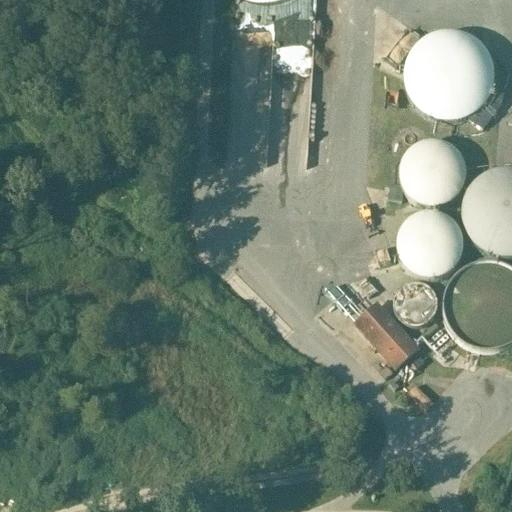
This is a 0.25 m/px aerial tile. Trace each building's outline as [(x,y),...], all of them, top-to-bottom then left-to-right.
[(425,122),(435,127),(446,129),(457,128),(467,124),(476,119),(484,111),(488,103),(490,101),(493,91),(493,80),(492,72),(491,69),(487,59),(480,51),(471,44),(461,40),(450,38),(439,39),(429,42),(419,48),(412,56),(406,65),(403,76),(403,87),(405,97),(409,107),(416,116),(425,122)] [(444,153),(435,150),(425,150),(414,154),(407,161),(401,172),(400,182),(404,195),(415,206),(425,210),(434,210),(444,208),(453,201),(459,192),(461,182),(460,174),(457,164),(453,159),(444,153)] [(511,178),(503,178),(489,181),(476,189),(467,200),(463,214),(464,229),(469,242),(479,253),(492,260),(507,262),(511,260),(511,178)] [(439,224),(429,222),(418,223),(408,229),(401,237),(397,247),(397,258),(401,268),(407,277),(417,282),(427,284),(438,283),(448,277),(455,269),(459,259),(459,248),(455,238),(449,229),(439,224)] [(511,280),(507,276),(493,271),(478,271),(465,276),(453,286),(446,298),(443,313),(446,327),(453,340),(464,350),(478,355),(493,355),(507,350),(511,345),(511,280)] [(419,289),(411,288),(404,290),(398,294),(394,300),(392,308),(392,315),(395,322),(401,327),(407,330),(415,331),(422,329),(428,325),(432,319),(434,312),(434,304),(431,298),(425,292),(419,289)] [(415,354),(376,309),(354,328),(393,373),(415,354)]
